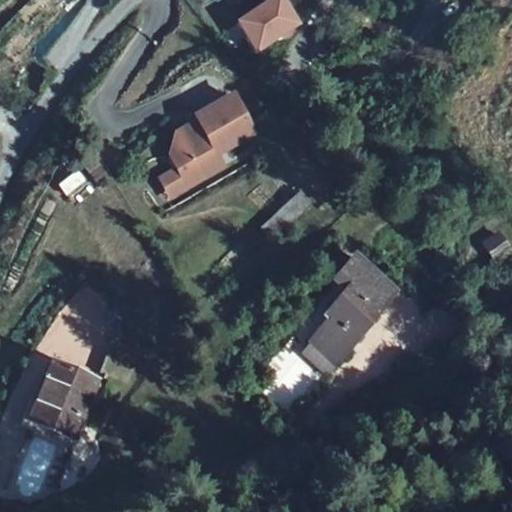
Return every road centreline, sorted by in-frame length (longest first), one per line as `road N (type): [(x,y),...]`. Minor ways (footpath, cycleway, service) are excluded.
road 1 (residential): [(98,511),(242,458),(511,391)]
road 2 (residential): [(0,204),(52,88),(132,0)]
